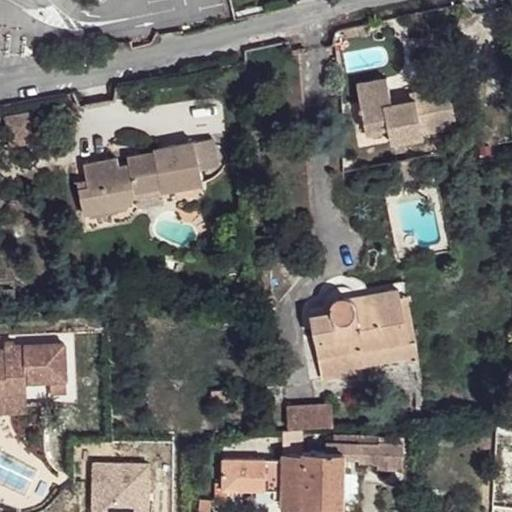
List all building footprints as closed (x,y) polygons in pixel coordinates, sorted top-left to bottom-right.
[(383,79),(353,84),(364,132),(385,127),(389,142),(421,136),(420,132),(455,125),(446,85),(426,89),(430,102),(414,105),(413,99),(389,104),(387,97),(383,79)] [(426,89),(387,97),(389,104),(413,99),(414,105),(430,102),(426,89)] [(196,140),(200,168),(218,166),(214,138),(196,140)] [(202,184),(194,141),(154,149),(156,158),(144,161),(130,164),(120,166),(118,158),(85,166),(89,182),(90,188),(81,191),(86,215),(130,206),(137,194),(136,192),(161,185),(163,192),(202,184)] [(156,158),(154,149),(144,151),(144,161),(156,158)] [(144,151),(129,154),(130,164),(144,161),(144,151)] [(411,159),(388,163),(392,180),(415,175),(411,159)] [(89,182),(80,184),(81,191),(90,188),(89,182)] [(163,192),(161,185),(136,192),(137,194),(138,208),(164,202),(163,192)] [(412,336),(403,280),(394,281),(396,289),(404,336),(412,336)] [(396,289),(394,281),(353,289),(356,297),(396,289)] [(404,336),(396,289),(356,297),(353,289),(347,287),(343,288),(339,290),(346,369),(361,366),(360,360),(358,345),(404,336)] [(346,369),(339,290),(334,298),(331,303),(315,307),(326,373),(346,369)] [(414,349),(412,336),(404,336),(358,345),(360,360),(414,349)] [(67,389),(63,342),(13,343),(13,347),(0,348),(0,395),(8,396),(8,389),(25,389),(26,380),(48,378),(48,390),(67,389)] [(0,412),(27,411),(25,389),(8,389),(8,396),(0,395),(0,412)] [(282,405),(284,430),(333,427),(331,402),(282,405)] [(326,441),(327,448),(345,448),(344,457),(361,457),(360,460),(379,461),(380,467),(404,467),(404,442),(382,442),(382,444),(326,441)] [(345,448),(308,448),(307,451),(306,505),(307,509),(343,510),(344,457),(345,448)] [(284,497),(285,454),(226,451),(224,485),(275,487),(275,497),(284,497)] [(306,505),(307,451),(286,451),(285,454),(284,497),(284,506),(306,505)]
